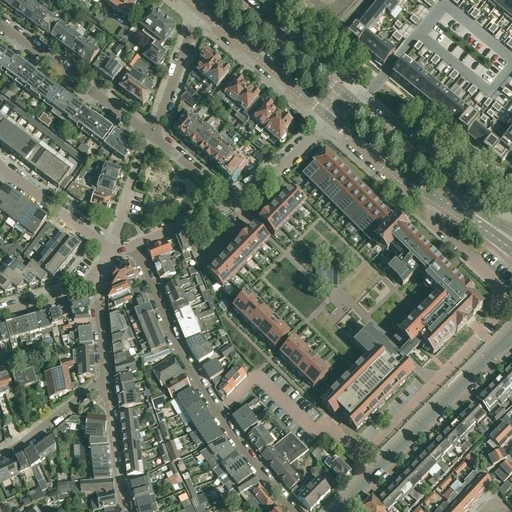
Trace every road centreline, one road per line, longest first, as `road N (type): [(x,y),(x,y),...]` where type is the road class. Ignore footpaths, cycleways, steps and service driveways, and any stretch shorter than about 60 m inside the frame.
road 1 (residential): [(217,412),(256,374),(312,427),(326,425),(351,448),(367,449),(480,331)]
road 2 (tertiary): [(337,511),(499,348)]
road 3 (tertiary): [(511,234),(348,100)]
road 4 (residential): [(152,135),(0,25)]
road 5 (residential): [(135,244),(171,333),(217,412)]
road 6 (tertiary): [(197,9),(331,119)]
road 7 (tertiary): [(331,119),(414,189),(457,211)]
road 8 (tertiary): [(348,100),(230,0)]
road 9 (residential): [(480,331),(505,291),(455,243),(457,211)]
road 10 (residential): [(112,251),(0,168)]
road 11 (residential): [(197,9),(152,135)]
road 12 (residential): [(230,201),(293,159),(331,119)]
road 13 (residential): [(127,511),(106,383)]
road 14 (residential): [(0,453),(106,383)]
road 15 (residential): [(217,412),(293,511)]
